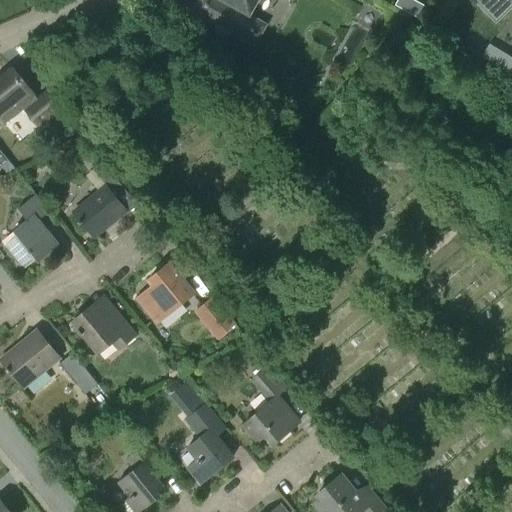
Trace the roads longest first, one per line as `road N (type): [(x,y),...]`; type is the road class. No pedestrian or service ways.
road 1 (residential): [(0,316),(97,272),(151,230)]
road 2 (residential): [(208,511),(317,443)]
